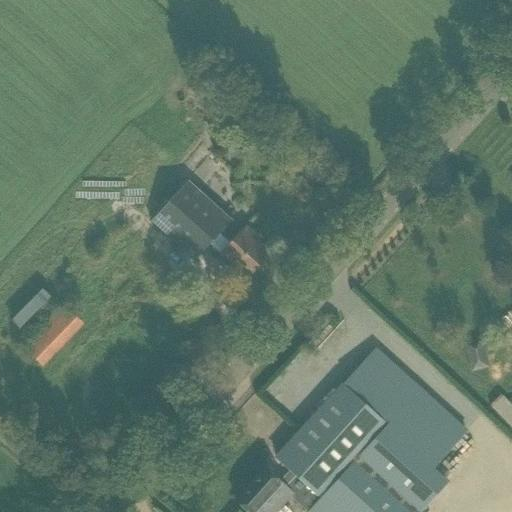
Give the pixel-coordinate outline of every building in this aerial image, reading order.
[(151,220),(179,247),(194,260),(208,245),(219,233),(229,222),(231,220),(188,180),(151,220)] [(269,253),(256,242),(259,239),(246,227),(241,232),(229,222),(218,234),(230,244),(217,259),(230,271),(233,268),(245,279),(269,253)] [(106,322),(138,288),(144,282),(153,291),(158,287),(162,292),(171,282),(157,269),(162,264),(127,231),(71,289),(106,322)] [(43,366),(83,325),(61,304),(22,346),(43,366)] [(465,345),(474,372),(492,366),(482,339),(465,345)] [(424,460),(445,437),(456,425),(375,348),(362,362),(276,457),(290,470),(279,482),(265,469),(235,502),(246,511),(273,511),(289,495),(307,511),(420,511),(435,496),(449,481),(424,460)] [(0,411),(5,416),(26,392),(5,374),(0,379),(0,411)] [(511,401),(499,394),(488,412),(511,426),(511,401)]
